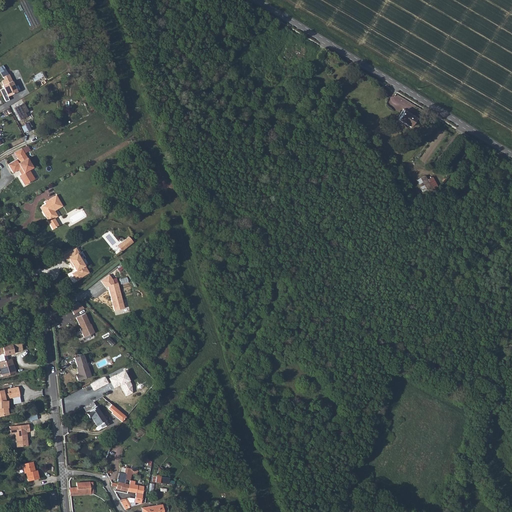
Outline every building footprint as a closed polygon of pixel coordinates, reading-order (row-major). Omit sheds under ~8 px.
[(8,74),(2,77),(4,81),(2,83),(3,85),(1,86),(6,97),(16,92),(8,74)] [(387,107),(397,108),(398,94),(388,93),(387,107)] [(23,103),(14,108),(20,120),(26,117),(24,112),(28,111),(23,103)] [(398,118),(410,126),(415,117),(404,110),(398,118)] [(7,167),(12,175),(19,171),(22,176),(18,178),(24,187),(34,181),(29,172),(32,170),(26,160),(21,150),(13,155),(17,161),(12,164),(7,167)] [(425,176),(416,180),(422,194),(437,187),(432,177),(427,179),(425,176)] [(41,209),(46,218),(48,217),(50,221),(49,222),(54,231),(60,227),(56,220),(59,218),(55,212),(63,207),(56,196),(44,204),(46,206),(41,209)] [(128,237),(117,246),(122,252),(133,242),(128,237)] [(77,256),(73,251),(61,259),(64,264),(65,264),(70,272),(71,271),(74,275),(69,278),(73,285),(86,277),(82,270),(82,267),(81,264),(79,264),(75,258),(77,256)] [(105,287),(107,286),(111,301),(112,301),(113,305),(112,305),(114,310),(124,307),(117,282),(116,278),(112,279),(109,275),(100,280),(105,287)] [(79,301),(69,308),(73,314),(83,308),(79,301)] [(84,313),(75,317),(80,328),(79,328),(83,337),(93,332),(90,324),(89,324),(84,313)] [(111,346),(114,343),(109,337),(106,339),(111,346)] [(21,351),(19,343),(0,347),(0,371),(2,378),(16,373),(11,360),(7,361),(6,356),(12,354),(12,353),(21,351)] [(82,354),(73,358),(76,366),(75,366),(78,374),(79,376),(76,377),(77,381),(91,376),(86,362),(85,362),(82,354)] [(113,375),(108,378),(113,389),(119,386),(125,397),(135,392),(128,380),(122,369),(112,374),(113,375)] [(138,388),(146,383),(146,382),(151,379),(148,373),(134,381),(138,388)] [(104,376),(90,384),(94,391),(108,383),(104,376)] [(22,398),(19,389),(0,393),(0,413),(1,419),(10,417),(8,410),(11,410),(9,403),(7,403),(7,401),(14,400),(22,398)] [(14,400),(16,407),(23,405),(22,398),(14,400)] [(111,404),(108,408),(112,412),(112,413),(122,422),(126,416),(111,404)] [(94,418),(100,427),(103,426),(105,429),(111,425),(100,407),(89,414),(92,419),(94,418)] [(31,433),(30,425),(10,428),(11,435),(17,435),(18,448),(30,446),(28,433),(31,433)] [(37,473),(35,464),(25,467),(27,476),(29,475),(31,482),(40,480),(39,473),(37,473)] [(118,469),(117,477),(122,478),(124,478),(129,479),(131,467),(126,466),(125,470),(118,469)] [(167,484),(168,478),(160,476),(161,470),(156,469),(153,481),(167,484)] [(127,491),(128,482),(123,481),(122,481),(122,478),(117,477),(116,479),(114,480),(114,481),(114,482),(113,482),(113,486),(116,487),(115,488),(127,491)] [(132,480),(129,479),(128,482),(127,491),(134,493),(134,498),(126,499),(128,503),(133,502),(140,503),(143,486),(131,483),(132,480)] [(69,487),(70,495),(93,493),(92,481),(76,482),(77,487),(69,487)] [(124,509),(129,506),(128,503),(126,499),(119,500),(124,509)]
